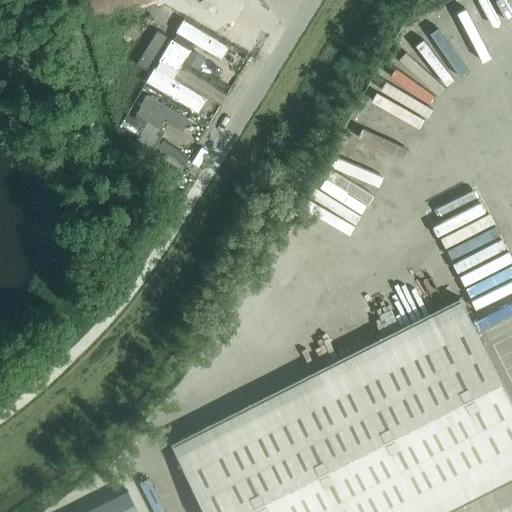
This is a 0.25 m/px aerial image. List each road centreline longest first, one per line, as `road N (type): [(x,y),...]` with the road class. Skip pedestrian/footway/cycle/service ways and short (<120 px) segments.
road 1 (unknown): [(511,63),(474,98),(463,124),(472,175),(511,266)]
road 2 (unclassified): [(199,186),(312,0)]
